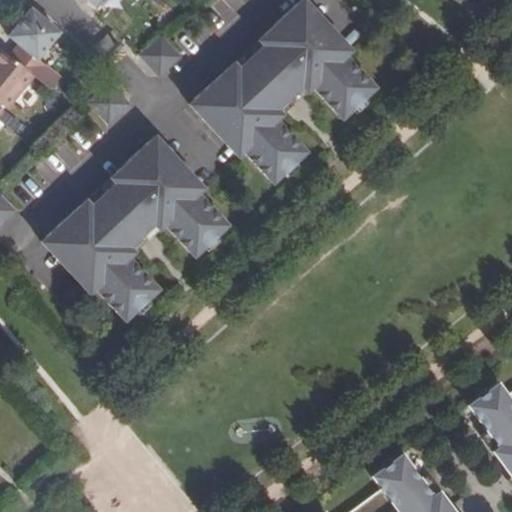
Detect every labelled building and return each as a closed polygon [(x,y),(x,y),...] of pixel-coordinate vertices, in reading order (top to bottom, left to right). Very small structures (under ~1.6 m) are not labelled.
[(296,4),(193,100),(271,184),(305,153),(270,115),(305,82),(341,120),(374,88),(296,4)] [(12,40),(3,51),(23,68),(27,71),(31,75),(43,85),(53,73),(36,59),(58,32),(30,9),(13,30),(8,36),(12,40)] [(138,55),(158,77),(180,57),(160,35),(138,55)] [(0,103),(1,104),(27,71),(23,68),(3,51),(0,49),(0,103)] [(87,103),(107,125),(129,105),(108,82),(87,103)] [(148,142),(45,237),(124,321),(157,290),(122,253),(158,220),(192,257),(226,226),(148,142)] [(0,224),(14,211),(0,195),(0,224)] [(511,391),(506,396),(497,383),(467,406),(486,431),(480,436),(511,479),(511,391)] [(452,511),(426,476),(420,480),(401,454),(371,476),(380,489),(348,511),(452,511)]
